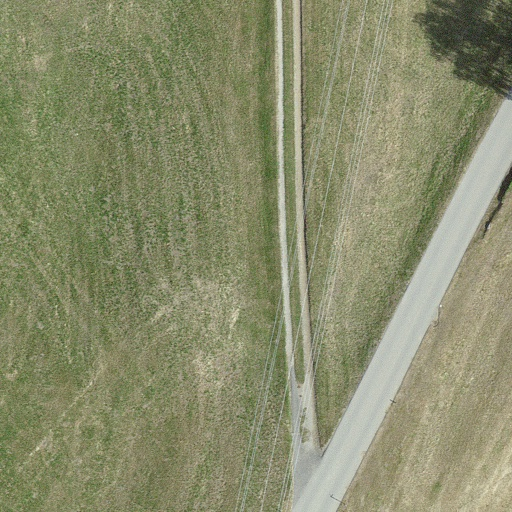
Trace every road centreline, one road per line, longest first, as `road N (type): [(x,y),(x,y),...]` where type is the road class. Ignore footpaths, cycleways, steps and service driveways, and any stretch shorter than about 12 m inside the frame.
road 1 (track): [(287,0),(298,511)]
road 2 (unclassified): [(318,511),(511,126)]
